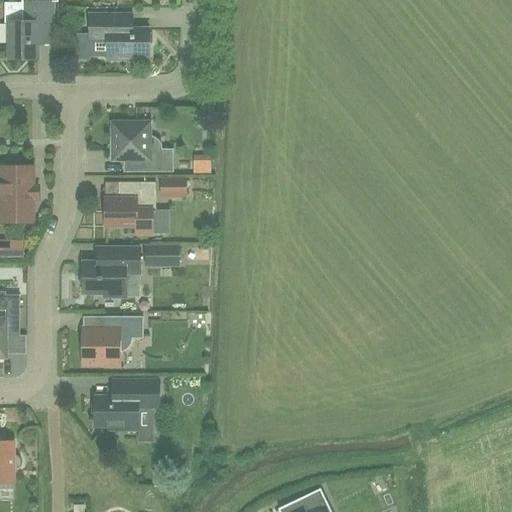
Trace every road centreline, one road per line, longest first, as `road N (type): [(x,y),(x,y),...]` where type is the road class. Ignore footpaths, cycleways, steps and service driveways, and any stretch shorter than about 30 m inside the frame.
road 1 (residential): [(0,394),(21,391),(44,369),(42,281),(68,199),(69,94)]
road 2 (residential): [(196,0),(194,63),(185,86),(69,94)]
